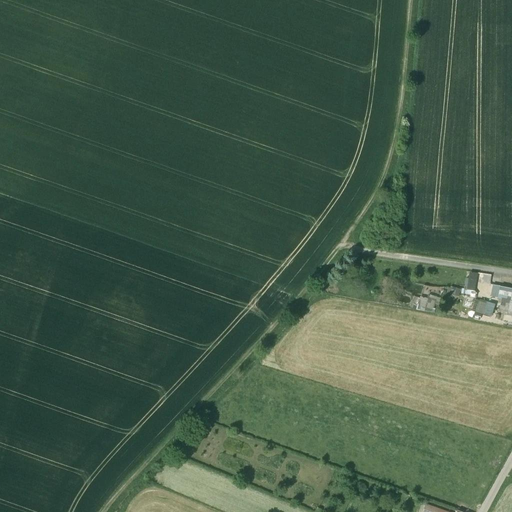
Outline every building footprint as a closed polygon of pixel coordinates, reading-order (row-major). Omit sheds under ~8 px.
[(462,289),(473,291),(476,272),(468,271),(465,289),(455,287),(454,295),(461,297),(462,289)] [(511,288),(500,286),(498,298),(501,299),(499,308),(508,309),(507,312),(511,312),(511,288)] [(413,295),(410,307),(416,308),(418,297),(413,295)] [(431,312),(434,301),(419,297),(417,308),(431,312)] [(491,315),(494,304),(475,299),(472,309),(491,315)]
